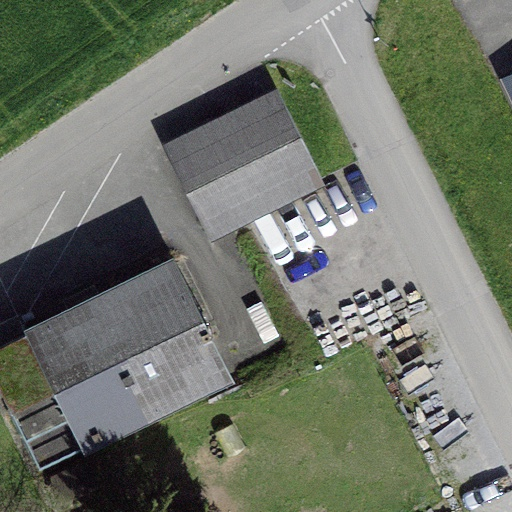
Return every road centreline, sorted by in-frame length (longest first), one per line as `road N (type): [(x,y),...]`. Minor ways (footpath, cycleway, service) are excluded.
road 1 (residential): [(310,0),(511,419)]
road 2 (residential): [(297,0),(0,203)]
